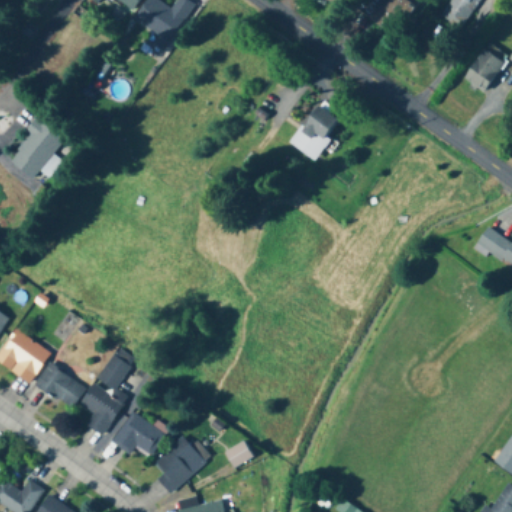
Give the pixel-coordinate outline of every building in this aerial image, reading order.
[(117,0),(133,10),(138,0),(117,0)] [(168,43),(194,5),(186,0),(176,0),(170,9),(157,0),(146,0),(133,19),(168,43)] [(410,5),(404,0),(381,0),(367,17),(386,33),(410,5)] [(479,0),(452,0),(439,21),(459,33),(479,0)] [(484,93),(507,59),(511,62),(511,53),(509,58),(487,43),(463,79),(484,93)] [(324,149),(329,153),(336,145),(324,135),(337,120),(320,105),(287,142),(312,163),(324,149)] [(9,162),(33,181),(41,170),(48,176),(59,162),(52,156),(64,141),(35,118),(24,131),(30,136),(9,162)] [(488,256),(511,272),(511,244),(511,245),(487,228),(472,251),(486,260),(488,256)] [(0,333),(9,321),(0,314),(0,333)] [(0,352),(0,364),(29,384),(50,354),(15,330),(0,352)] [(85,389),(49,365),(35,386),(71,410),(85,389)] [(93,414),(86,426),(102,437),(123,405),(92,385),(79,405),(93,414)] [(111,444),(130,456),(135,447),(151,458),(169,429),(156,421),(153,425),(131,412),(111,444)] [(511,435),(493,463),(511,476),(511,435)] [(168,494),(210,460),(196,443),(191,447),(183,438),(152,463),(162,476),(157,480),(168,494)] [(252,459),(243,442),(224,453),(233,469),(252,459)] [(0,482),(0,505),(10,511),(29,511),(44,491),(28,481),(21,493),(2,480),(0,482)] [(482,511),(511,511),(511,487),(505,483),(489,509),(485,507),(482,511)] [(71,511),(49,496),(36,511),(71,511)] [(179,511),(223,511),(222,500),(198,505),(196,497),(177,501),(179,511)]
